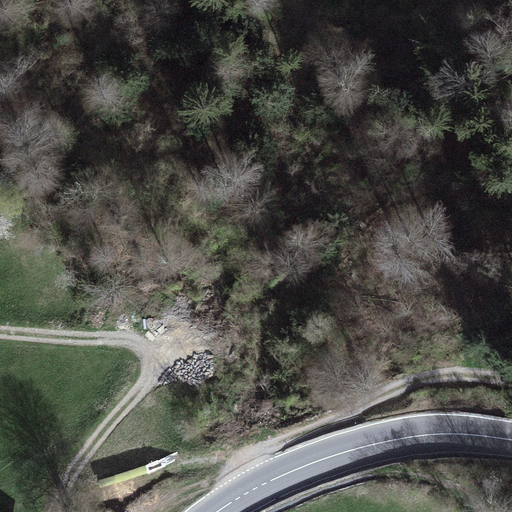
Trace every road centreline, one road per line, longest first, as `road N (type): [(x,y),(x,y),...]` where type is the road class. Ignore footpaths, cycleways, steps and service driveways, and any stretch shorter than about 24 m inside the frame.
road 1 (track): [(51,507),(151,379),(152,353),(132,339),(0,332)]
road 2 (primary): [(511,439),(387,441),(313,463),(217,511)]
road 3 (track): [(229,466),(430,376),(511,375)]
